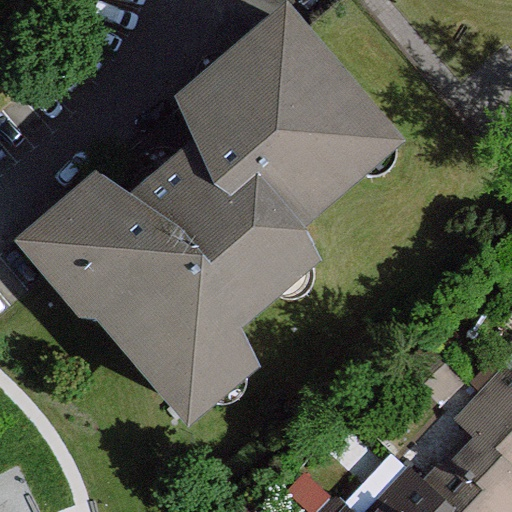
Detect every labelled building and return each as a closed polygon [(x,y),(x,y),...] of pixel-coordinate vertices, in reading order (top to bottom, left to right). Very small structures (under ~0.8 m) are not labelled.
[(511,0),(358,0),(481,153),(511,127),(511,0)] [(200,107),(210,120),(305,38),(294,25),(200,107)] [(305,38),(210,120),(216,129),(193,148),(200,157),(125,220),(99,189),(35,243),(53,264),(77,291),(86,284),(194,409),(233,375),(226,366),(245,350),(216,317),(256,283),(263,290),(294,262),(279,244),(299,226),(272,194),(284,184),(297,199),(339,163),(343,167),(376,139),(341,98),(350,90),(305,38)] [(511,375),(510,373),(486,398),(511,422),(511,375)] [(429,487),(454,511),(511,511),(511,422),(486,398),(460,425),(476,439),(429,487)] [(375,511),(352,511),(351,511),(349,511),(454,511),(429,487),(411,472),(390,454),(362,485),(369,491),(383,504),(375,511)] [(369,491),(351,511),(352,511),(375,511),(383,504),(369,491)]
